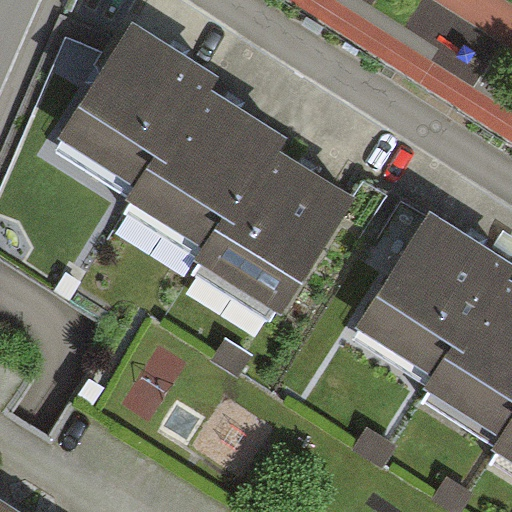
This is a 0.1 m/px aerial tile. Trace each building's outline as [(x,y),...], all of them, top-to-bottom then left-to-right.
[(190,74),(113,24),(42,133),(120,183),(183,85),(190,74)] [(265,138),(183,85),(120,183),(109,199),(191,252),(257,150),(265,138)] [(336,201),(257,150),(191,252),(181,267),(260,318),(336,201)] [(493,263),(415,214),(345,323),(422,373),(486,275),(493,263)] [(511,291),(486,275),(422,373),(412,389),(494,441),(511,413),(511,291)] [(511,413),(494,441),(484,457),(511,475),(511,413)]
